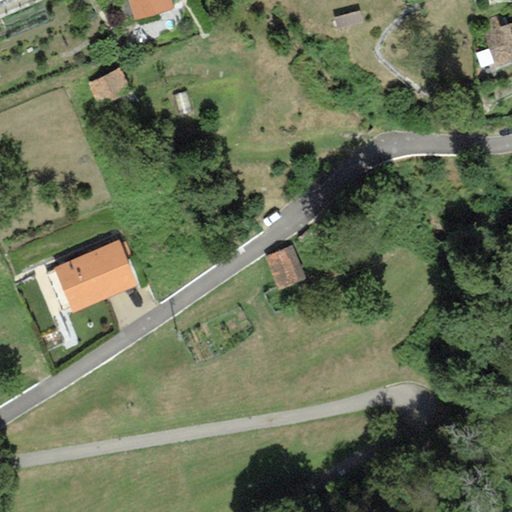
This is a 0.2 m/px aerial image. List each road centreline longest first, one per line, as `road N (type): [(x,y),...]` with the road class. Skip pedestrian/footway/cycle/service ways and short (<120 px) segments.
road 1 (residential): [(0,460),(398,392),(416,398),(421,413),(411,431),(272,511)]
road 2 (residential): [(0,421),(272,233),(314,173),(359,145),(428,129),(511,135)]
